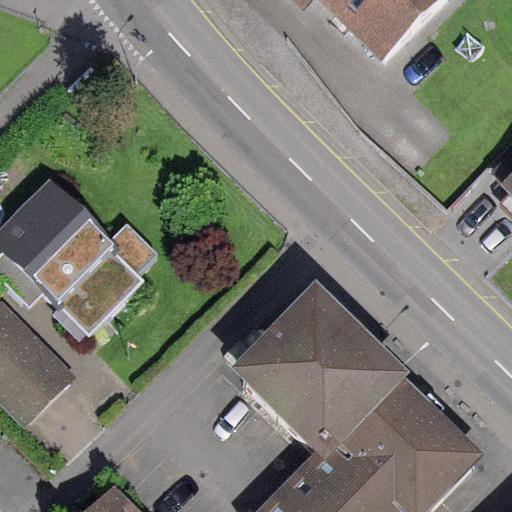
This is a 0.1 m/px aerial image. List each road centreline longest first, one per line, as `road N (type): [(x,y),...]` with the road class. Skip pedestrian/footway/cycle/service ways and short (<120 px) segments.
road 1 (residential): [(350,219),(56,511)]
road 2 (primary): [(350,219),(140,0)]
road 3 (primary): [(511,374),(350,219)]
road 4 (residential): [(125,0),(0,125)]
